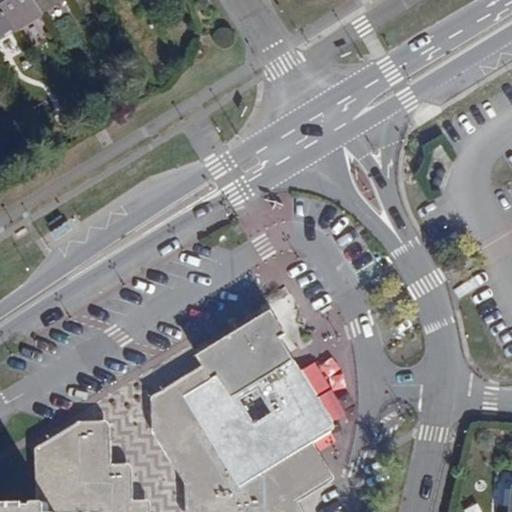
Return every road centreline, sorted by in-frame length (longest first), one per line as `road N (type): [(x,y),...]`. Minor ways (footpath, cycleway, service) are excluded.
road 1 (tertiary): [(325,118),(213,167),(0,308)]
road 2 (tertiary): [(0,339),(274,171)]
road 3 (tertiary): [(508,0),(325,118)]
road 4 (residential): [(398,228),(429,290),(448,380)]
road 5 (residential): [(325,118),(248,0)]
road 6 (residential): [(448,380),(413,511)]
road 7 (tertiary): [(406,96),(511,32)]
